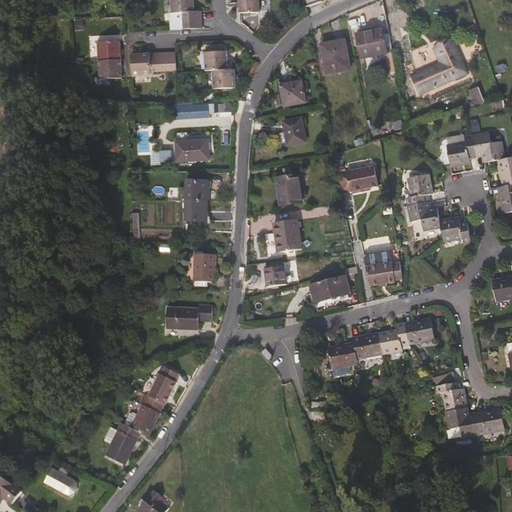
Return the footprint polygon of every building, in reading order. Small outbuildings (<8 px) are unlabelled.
[(194,12),(193,0),(170,0),(172,14),(182,14),(194,13),(194,12)] [(260,13),(258,0),(238,0),(239,14),(260,13)] [(202,21),(201,12),(194,12),(194,13),(182,14),(183,22),(202,21)] [(202,29),(202,21),(183,22),(183,30),(202,29)] [(386,54),(382,30),(356,35),(361,59),(386,54)] [(121,60),(120,42),(97,43),(98,61),(121,60)] [(350,70),(344,42),(335,43),(336,45),(322,48),(327,74),(350,70)] [(435,50),(441,64),(424,72),(411,77),(419,94),(463,74),(465,72),(452,42),(435,50)] [(227,51),(222,52),(221,45),(207,46),(207,53),(204,53),(205,71),(213,71),(228,70),(227,51)] [(176,53),(167,54),(158,54),(141,54),(131,55),(132,75),(150,75),(150,73),(177,72),(176,53)] [(122,79),(121,60),(98,61),(99,80),(122,79)] [(236,88),(235,70),(228,70),(213,71),(214,89),(236,88)] [(307,103),(302,78),(290,81),(290,84),(280,86),(285,107),(307,103)] [(485,104),(478,87),(469,91),(475,107),(485,104)] [(425,118),(420,100),(406,104),(411,122),(425,118)] [(210,119),(210,113),(230,113),(230,104),(174,105),(174,119),(210,119)] [(306,142),(302,119),(283,122),(288,146),(306,142)] [(504,160),(500,142),(491,144),(489,135),(472,137),(476,157),(483,156),(485,164),(498,161),(504,160)] [(476,157),(472,137),(465,139),(465,144),(447,148),(451,167),(470,163),(469,158),(476,157)] [(363,145),(361,139),(353,142),(355,148),(363,145)] [(209,161),(208,141),(176,143),(177,163),(209,161)] [(511,158),(504,160),(498,161),(503,187),(511,185),(511,158)] [(379,187),(375,167),(338,174),(342,194),(352,193),(352,195),(366,192),(366,190),(379,187)] [(432,194),(428,175),(409,179),(412,198),(408,199),(409,206),(428,203),(426,196),(432,194)] [(301,203),(298,176),(280,179),(281,190),(278,190),(281,206),(301,203)] [(207,202),(208,182),(188,182),(187,202),(207,202)] [(511,212),(511,185),(503,187),(499,188),(504,215),(511,212)] [(207,222),(207,202),(187,202),(186,221),(207,222)] [(440,222),(438,208),(429,210),(428,203),(409,206),(412,223),(422,221),(424,231),(441,228),(440,222)] [(471,242),(467,223),(461,224),(459,219),(440,222),(441,228),(444,242),(463,239),(464,244),(471,242)] [(301,250),(297,220),(274,224),(278,253),(301,250)] [(369,286),(376,285),(396,281),(396,280),(402,278),(400,262),(393,264),(393,262),(392,262),(390,251),(367,255),(364,258),(369,286)] [(214,283),(215,256),(197,255),(196,282),(214,283)] [(287,285),(284,268),(265,270),(268,288),(287,285)] [(350,294),(347,281),(359,278),(358,272),(348,275),(310,285),(315,303),(350,294)] [(511,278),(492,283),(495,301),(511,298),(511,278)] [(213,321),(213,306),(200,306),(200,309),(168,308),(167,329),(199,330),(199,321),(213,321)] [(434,339),(430,320),(405,325),(408,344),(434,339)] [(408,344),(405,325),(397,326),(398,331),(378,335),(382,354),(402,350),(401,346),(408,344)] [(382,354),(378,335),(353,339),(354,344),(356,359),(382,354)] [(356,359),(354,344),(328,349),(331,368),(357,364),(356,359)] [(272,356),(265,349),(261,353),(268,361),(272,356)] [(467,408),(463,389),(457,390),(456,383),(437,386),(438,394),(443,393),(447,412),(467,408)] [(147,438),(161,414),(160,413),(162,408),(151,401),(148,406),(144,404),(144,405),(140,403),(135,411),(139,413),(130,427),(141,434),(147,438)] [(478,432),(475,415),(468,416),(467,408),(447,412),(450,430),(460,428),(462,437),(478,434),(478,432)] [(504,429),(501,410),(475,415),(478,432),(478,434),(504,429)] [(125,465),(141,434),(130,427),(122,423),(105,455),(125,465)] [(74,480),(52,468),(45,482),(69,497),(74,495),(78,490),(77,483),(74,480)] [(22,491),(0,474),(0,501),(3,497),(13,503),(22,491)] [(165,511),(169,508),(160,500),(163,497),(154,490),(153,492),(152,493),(151,494),(139,508),(144,511),(165,511)]
